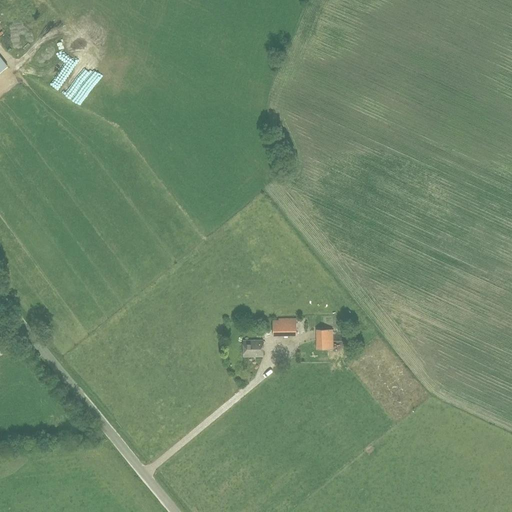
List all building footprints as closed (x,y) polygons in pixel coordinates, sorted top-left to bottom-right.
[(55,85),(59,69),(46,66),(42,82),(55,85)] [(272,337),(296,336),(296,318),(277,318),(278,320),(272,320),(272,337)] [(316,350),(333,349),(332,329),(315,329),(316,350)] [(301,333),(304,339),(311,336),(308,330),(301,333)] [(263,358),(263,342),(242,341),(243,357),(263,358)]
